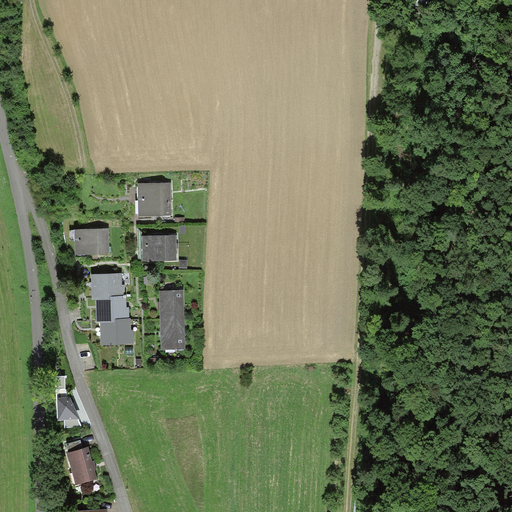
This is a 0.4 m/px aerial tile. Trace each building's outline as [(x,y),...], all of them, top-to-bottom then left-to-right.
[(171,183),(138,184),(139,217),(172,216),(171,183)] [(109,229),(75,230),(76,256),(110,255),(109,229)] [(176,236),(143,237),(143,262),(177,261),(176,236)] [(122,274),(92,275),(92,284),(92,301),(97,301),(111,301),(111,296),(125,296),(125,287),(122,287),(122,274)] [(184,291),(160,291),(160,305),(161,334),(161,350),(185,349),(184,291)] [(111,301),(97,301),(97,306),(97,323),(101,323),(116,323),(115,319),(130,319),(130,309),(127,309),(127,297),(125,296),(111,296),(111,301)] [(116,323),(101,323),(101,329),(101,346),(134,345),(134,331),(132,331),(132,319),(130,319),(115,319),(116,323)] [(66,376),(57,377),(57,419),(79,419),(73,405),(67,392),(66,376)] [(89,447),(68,454),(73,474),(70,475),(74,488),(99,480),(95,465),(89,447)]
